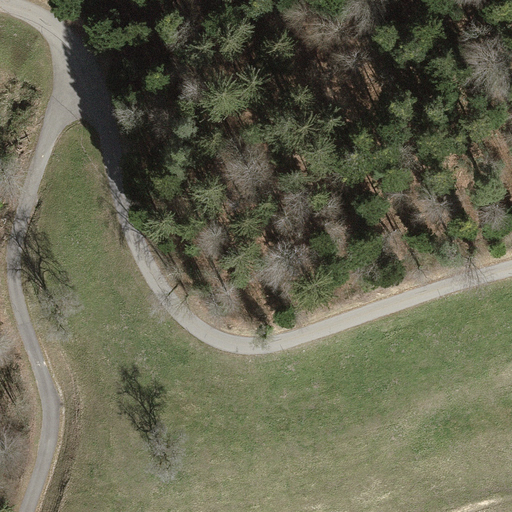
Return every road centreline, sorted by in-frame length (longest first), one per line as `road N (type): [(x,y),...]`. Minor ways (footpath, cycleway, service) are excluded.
road 1 (unclassified): [(0,6),(55,33),(107,135),(141,251),(161,292),(199,329),(236,347),(267,349),(511,266)]
road 2 (track): [(33,511),(53,445),(54,398),(25,330),(11,255),(56,117),(82,84)]
